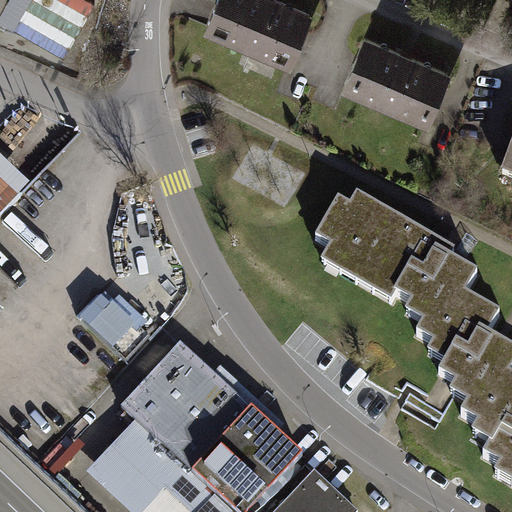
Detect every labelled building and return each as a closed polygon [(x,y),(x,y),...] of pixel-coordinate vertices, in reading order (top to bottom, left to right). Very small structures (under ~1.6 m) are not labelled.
[(75,51),(95,0),(13,0),(5,22),(75,51)] [(283,0),(207,0),(196,30),(283,64),(291,43),(305,8),(283,0)] [(353,68),(345,89),(432,127),(441,109),(454,74),(366,38),(353,68)] [(0,224),(36,188),(0,153),(0,224)] [(511,157),(501,181),(511,185),(511,157)] [(349,201),(337,193),(313,235),(327,244),(317,260),(391,303),(396,295),(408,301),(402,310),(420,321),(414,331),(432,341),(426,350),(443,360),(437,370),(455,380),(449,390),(467,401),(461,411),(478,421),(473,430),(492,441),(485,452),(503,462),(497,471),(511,479),(511,372),(509,372),(511,367),(511,345),(489,332),(501,310),(467,290),(479,269),(453,255),(458,247),(356,189),(349,201)] [(80,321),(114,352),(138,326),(104,296),(80,321)] [(237,511),(287,462),(186,363),(129,422),(207,499),(194,511),(237,511)] [(346,511),(316,481),(284,511),(346,511)]
